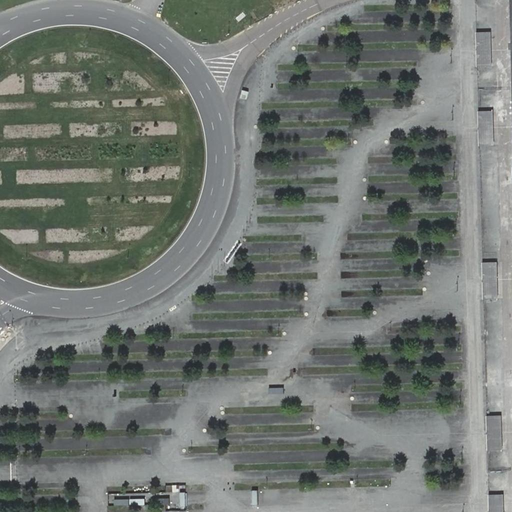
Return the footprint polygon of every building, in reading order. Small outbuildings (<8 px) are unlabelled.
[(492,31),(477,32),(478,65),(493,65),(492,31)] [(494,110),(479,111),(480,144),(495,144),(494,110)] [(498,262),(483,262),(484,297),(499,297),(498,262)] [(502,415),(487,415),(487,432),(488,449),(503,449),(502,415)] [(356,497),(371,497),(371,485),(356,486),(356,497)] [(504,511),(504,494),(489,495),(489,511),(504,511)]
